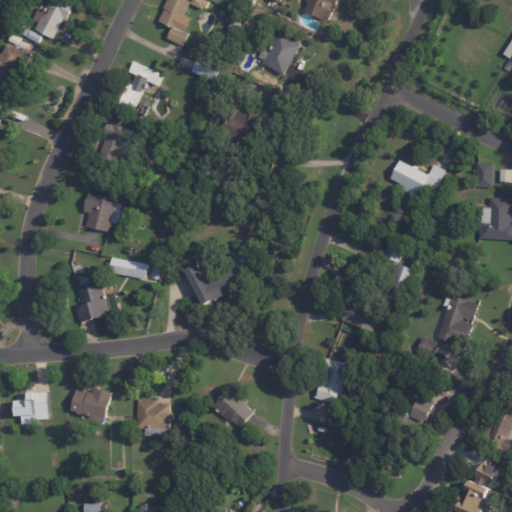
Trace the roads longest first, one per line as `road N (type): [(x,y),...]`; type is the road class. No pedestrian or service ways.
road 1 (residential): [(388,97),(511,163),(494,369),(454,410),(426,484),(399,498),(276,473)]
road 2 (residential): [(432,0),(306,274),(273,511)]
road 3 (residential): [(134,0),(34,195),(25,344)]
road 4 (residential): [(290,369),(204,343),(0,345)]
